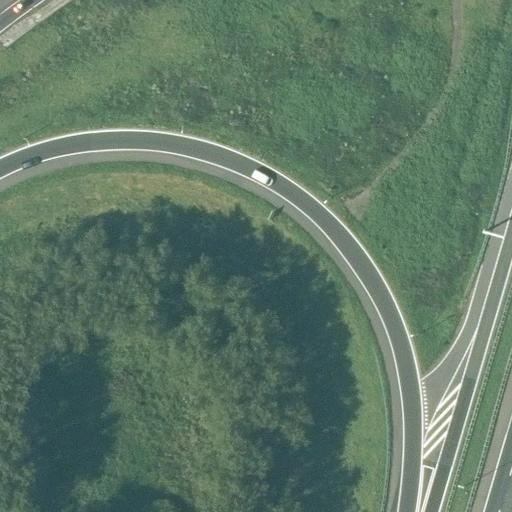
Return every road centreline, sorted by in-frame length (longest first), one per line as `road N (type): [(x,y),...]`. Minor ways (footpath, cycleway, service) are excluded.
road 1 (motorway): [(0,168),(80,144),(173,144),(252,169),(311,207),(359,262),(396,332),(413,422),(407,511)]
road 2 (motorway): [(511,234),(428,511)]
road 3 (track): [(334,229),(440,101),(454,57),(455,0)]
